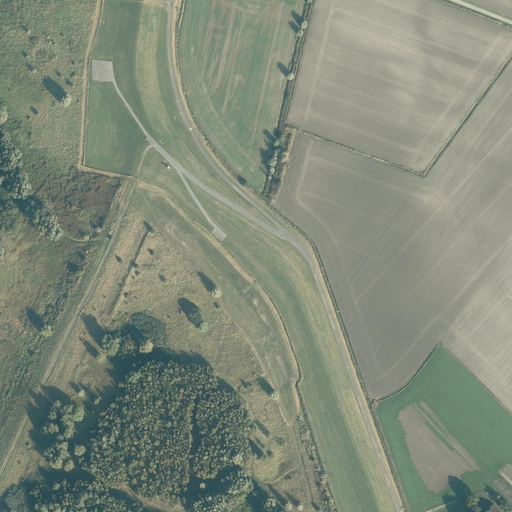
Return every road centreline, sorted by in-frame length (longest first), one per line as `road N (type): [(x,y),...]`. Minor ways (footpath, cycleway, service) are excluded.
road 1 (track): [(0,476),(155,144)]
road 2 (track): [(400,511),(312,262),(291,238)]
road 3 (track): [(291,238),(210,161),(184,117),(170,57),(171,0)]
road 4 (track): [(291,238),(223,199),(155,144)]
